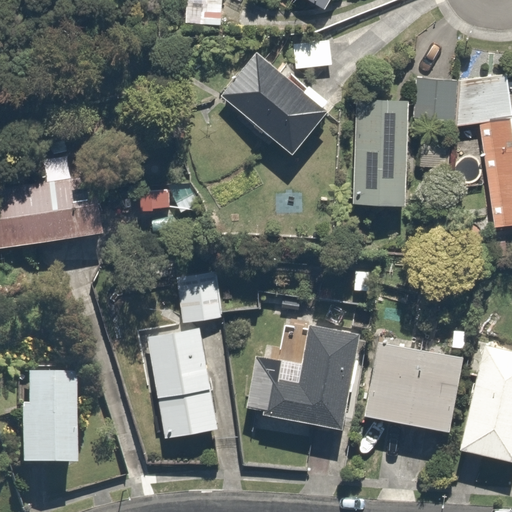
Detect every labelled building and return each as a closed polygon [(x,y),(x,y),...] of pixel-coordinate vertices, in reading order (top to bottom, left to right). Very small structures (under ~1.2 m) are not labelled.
[(223,0),(186,0),(186,22),(224,21),(223,0)] [(302,0),(321,12),(328,0),(302,0)] [(325,39),(290,40),(291,66),(326,64),(325,39)] [(290,152),(325,108),(255,51),(219,95),(290,152)] [(511,225),(511,92),(509,68),(458,74),(462,117),(482,115),(494,228),(511,225)] [(454,76),(416,74),(414,116),(452,117),(454,76)] [(403,205),(406,101),(355,99),(352,203),(403,205)] [(209,105),(188,109),(192,133),(213,130),(209,105)] [(0,248),(100,233),(90,174),(0,188),(0,248)] [(173,186),(143,187),(144,201),(135,201),(136,218),(174,217),(173,186)] [(212,255),(173,261),(182,321),(221,315),(212,255)] [(338,427),(357,331),(290,318),(282,361),(249,354),(239,407),(338,427)] [(198,326),(144,335),(162,438),(216,428),(198,326)] [(461,355),(378,336),(360,411),(443,431),(461,355)] [(511,350),(481,343),(455,446),(511,460),(511,350)] [(74,372),(28,371),(22,405),(15,403),(16,461),(66,467),(74,372)]
